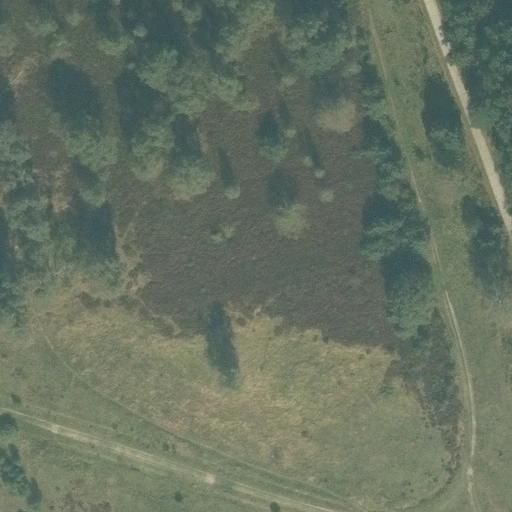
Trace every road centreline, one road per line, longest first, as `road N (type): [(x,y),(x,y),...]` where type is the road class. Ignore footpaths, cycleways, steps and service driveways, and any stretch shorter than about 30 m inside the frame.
road 1 (track): [(365,0),(470,387),(470,462),(458,511)]
road 2 (track): [(317,511),(0,412)]
road 3 (unknown): [(511,172),(474,0)]
